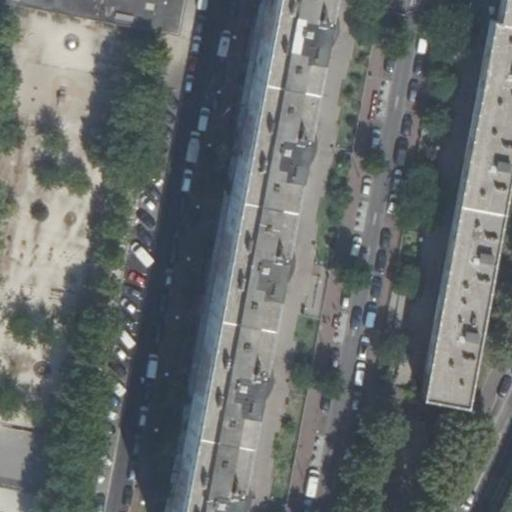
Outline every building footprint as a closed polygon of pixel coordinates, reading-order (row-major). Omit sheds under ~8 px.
[(9,0),(184,34),(190,0),(9,0)] [(270,0),(174,511),(231,511),(327,0),(270,0)] [(491,15),(422,388),(465,397),(511,145),(511,0),(500,0),(497,16),(491,15)] [(465,397),(422,388),(422,391),(466,400),(465,397)] [(0,511),(24,511),(28,496),(0,488),(0,511)]
